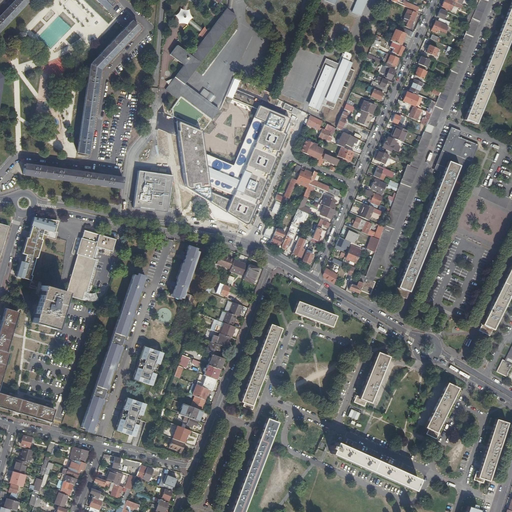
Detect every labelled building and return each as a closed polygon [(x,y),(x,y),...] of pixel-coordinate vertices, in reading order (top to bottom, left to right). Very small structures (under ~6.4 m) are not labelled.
[(0,16),(0,31),(23,8),(30,0),(16,0),(12,4),(10,6),(0,16)] [(96,0),(107,10),(114,3),(111,0),(96,0)] [(323,0),(323,1),(335,6),(337,0),(356,0),(351,12),(361,16),(367,0),(323,0)] [(364,278),(360,291),(369,295),(374,282),(372,281),(423,155),(425,149),(431,135),(430,135),(434,127),(445,102),(469,45),(487,0),(478,0),(475,10),(470,22),(465,34),(460,45),(457,51),(455,57),(450,68),(445,80),(440,91),(440,92),(439,96),(437,100),(437,101),(436,103),(431,114),(426,126),(421,137),(419,142),(416,149),(410,162),(409,166),(407,165),(402,176),(399,185),(398,189),(397,191),(394,198),(393,202),(389,212),(388,214),(383,227),(379,240),(374,252),(373,255),(365,276),(364,278)] [(390,0),(391,1),(412,10),(417,12),(418,8),(401,1),(400,0),(390,0)] [(451,0),(450,0),(443,0),(441,7),(450,11),(452,6),(454,7),(454,6),(461,9),(463,5),(461,5),(451,0)] [(475,129),(477,129),(491,93),(504,58),(511,38),(511,2),(494,50),(470,109),(463,125),(466,127),(471,128),(475,129)] [(187,20),(191,19),(189,9),(179,11),(180,14),(175,15),(177,25),(188,22),(187,20)] [(456,16),(440,9),(437,17),(439,18),(437,22),(448,26),(449,22),(443,20),(446,14),(455,18),(456,16)] [(475,10),(471,9),(466,21),(470,22),(475,10)] [(405,27),(410,29),(411,26),(412,27),(413,24),(414,22),(413,22),(416,14),(409,11),(407,15),(406,14),(403,21),(407,23),(405,27)] [(196,29),(199,26),(191,20),(189,22),(196,29)] [(437,22),(435,21),(431,31),(436,33),(438,30),(445,33),(448,26),(437,22)] [(131,22),(90,65),(82,121),(77,153),(87,155),(89,144),(89,141),(92,120),(93,118),(95,102),(95,99),(98,83),(98,81),(100,69),(107,61),(109,60),(120,48),(122,46),(130,38),(132,36),(139,29),(131,22)] [(404,34),(412,37),(413,33),(403,29),(403,30),(401,33),(404,34)] [(389,41),(400,45),(404,34),(401,33),(400,32),(394,30),(389,41)] [(374,40),(371,47),(377,50),(380,43),(374,40)] [(403,48),(391,43),(389,48),(393,49),(391,53),(399,56),(403,48)] [(437,49),(429,45),(425,53),(434,57),(437,49)] [(366,58),(373,61),(379,64),(381,61),(367,55),(366,58)] [(394,66),(398,58),(390,55),(387,63),(394,66)] [(325,57),(313,87),(314,89),(307,106),(311,108),(311,110),(319,114),(322,107),(333,111),(338,100),(342,101),(348,87),(344,86),(345,82),(349,84),(355,70),(351,68),(353,63),(339,57),(337,62),(325,57)] [(420,65),(418,68),(426,71),(427,68),(425,67),(428,60),(421,57),(417,64),(420,65)] [(390,80),(394,71),(393,70),(385,66),(383,65),(379,73),(386,76),(385,78),(390,80)] [(418,68),(417,68),(413,77),(412,79),(414,80),(424,84),(425,81),(422,80),(426,71),(418,68)] [(385,83),(391,85),(392,83),(377,77),(375,83),(379,85),(379,86),(376,85),(374,89),(382,92),(385,83)] [(414,80),(409,91),(416,95),(420,86),(423,87),(424,84),(414,80)] [(373,89),(368,86),(366,92),(371,94),(370,97),(379,101),(382,93),(373,89)] [(406,92),(402,101),(414,106),(418,96),(413,94),(412,95),(406,92)] [(296,115),(264,100),(233,166),(201,153),(214,115),(177,94),(146,155),(185,171),(183,191),(245,223),(296,115)] [(363,101),(359,110),(362,111),(371,115),(374,106),(363,101)] [(416,120),(421,110),(413,107),(409,114),(408,113),(407,116),(416,120)] [(370,119),(372,115),(371,115),(362,111),(357,123),(367,127),(369,122),(369,121),(370,119)] [(343,112),(336,128),(341,130),(348,114),(343,112)] [(426,126),(431,114),(427,113),(422,124),(426,126)] [(392,122),(397,124),(400,117),(395,115),(392,122)] [(314,118),(310,116),(306,125),(310,127),(318,131),(321,123),(313,119),(314,118)] [(332,127),(327,124),(325,129),(322,128),(318,137),(326,141),(332,127)] [(332,127),(326,141),(330,142),(332,138),(331,137),(335,128),(332,127)] [(406,131),(396,127),(393,133),(392,132),(390,138),(402,143),(406,131)] [(399,281),(412,288),(443,213),(452,189),(459,176),(460,170),(478,146),(459,138),(461,132),(450,128),(434,170),(443,174),(399,281)] [(343,132),(336,145),(341,147),(345,149),(346,146),(350,148),(352,144),(357,147),(359,142),(360,143),(361,142),(345,133),(343,132)] [(388,155),(390,156),(391,152),(390,152),(391,149),(394,150),(397,152),(399,147),(394,144),(395,141),(388,138),(385,142),(385,141),(381,148),(386,150),(384,153),(388,155)] [(312,148),(314,144),(305,140),(300,152),(318,160),(321,152),(322,150),(316,147),(315,149),(312,148)] [(345,149),(341,147),(337,156),(343,159),(342,160),(346,161),(346,160),(349,161),(353,152),(345,149)] [(392,160),(393,158),(390,156),(388,155),(378,151),(374,160),(381,163),(383,161),(385,161),(387,157),(390,158),(389,159),(392,160)] [(318,160),(316,164),(320,166),(323,159),(325,160),(325,161),(335,166),(338,160),(328,156),(329,155),(321,152),(318,160)] [(35,166),(24,164),(23,174),(121,189),(122,178),(112,177),(109,177),(88,174),(86,173),(85,173),(61,170),(58,169),(37,166),(35,166)] [(392,177),(394,173),(378,166),(374,176),(379,178),(381,172),(384,173),(392,177)] [(308,184),(313,173),(305,170),(304,170),(301,169),(296,180),(295,183),(306,188),(308,184)] [(166,213),(171,176),(138,171),(132,208),(166,213)] [(315,175),(316,172),(314,171),(313,173),(308,184),(315,187),(337,196),(339,191),(332,188),(332,190),(328,188),(329,187),(316,182),(319,176),(315,175)] [(283,197),(276,194),(274,199),(279,201),(283,203),(286,204),(295,183),(296,180),(291,178),(283,197)] [(381,183),(381,182),(375,179),(371,189),(377,192),(377,193),(381,194),(385,184),(381,183)] [(398,189),(399,185),(390,181),(388,185),(391,186),(398,189)] [(303,197),(306,198),(310,189),(313,191),(315,187),(308,184),(306,188),(303,197)] [(382,197),(366,190),(364,194),(371,198),(370,202),(378,206),(382,197)] [(320,204),(329,208),(334,210),(335,206),(333,205),(334,201),(328,198),(327,198),(324,196),(320,204)] [(373,208),(363,204),(358,216),(368,220),(373,208)] [(333,212),(336,213),(336,211),(334,210),(329,208),(325,217),(330,219),(333,212)] [(301,220),(305,222),(309,214),(300,210),(297,219),(298,220),(301,221),(301,220)] [(360,219),(356,217),(354,221),(352,220),(351,222),(353,223),(352,226),(357,228),(360,222),(360,219)] [(294,229),(298,220),(297,219),(294,218),(290,227),(294,229)] [(317,241),(318,240),(319,237),(318,237),(321,229),(320,228),(321,224),(324,226),(324,227),(327,228),(327,227),(328,227),(330,223),(320,219),(317,225),(311,238),(317,241)] [(37,221),(34,220),(30,232),(30,233),(29,239),(28,239),(23,255),(26,256),(24,263),(20,262),(16,277),(23,279),(25,279),(27,278),(29,276),(31,274),(35,258),(37,259),(42,241),(40,240),(42,235),(44,235),(53,238),(57,224),(54,223),(54,222),(38,220),(37,221)] [(305,240),(310,241),(311,238),(317,225),(314,223),(310,233),(309,232),(305,240)] [(371,236),(379,240),(383,227),(378,225),(375,233),(369,230),(371,224),(368,223),(364,233),(371,236)] [(0,254),(8,227),(0,224),(0,254)] [(290,239),(294,229),(290,227),(285,237),(290,239)] [(274,233),(273,235),(270,242),(278,246),(284,232),(275,229),(274,233)] [(68,284),(68,286),(66,293),(42,286),(41,289),(42,289),(32,323),(55,329),(65,295),(84,301),(84,300),(84,299),(82,299),(84,293),(86,293),(96,260),(94,259),(97,247),(100,248),(111,252),(115,240),(84,231),(82,239),(81,238),(80,241),(79,241),(76,251),(77,251),(76,254),(77,255),(68,284)] [(353,243),(354,242),(357,235),(349,231),(345,240),(350,242),(353,243)] [(261,242),(268,246),(273,235),(274,233),(272,232),(270,235),(269,234),(267,238),(266,237),(265,238),(264,237),(261,242)] [(366,249),(374,252),(379,240),(371,236),(366,249)] [(285,237),(281,248),(286,250),(290,239),(285,237)] [(339,237),(335,245),(338,247),(343,249),(345,246),(348,247),(350,242),(345,240),(339,237)] [(310,241),(306,252),(302,261),(309,264),(312,255),(311,254),(315,243),(310,241)] [(304,249),(295,246),(292,254),(300,258),(304,249)] [(346,259),(355,263),(361,250),(351,246),(346,259)] [(198,252),(188,248),(172,295),(182,298),(181,301),(192,305),(195,296),(184,293),(198,252)] [(219,255),(216,264),(229,269),(232,260),(229,258),(219,255)] [(98,261),(96,260),(86,293),(84,293),(82,299),(84,299),(84,300),(98,301),(96,294),(88,293),(98,261)] [(245,264),(234,260),(230,271),(240,275),(245,264)] [(489,335),(511,289),(511,262),(479,330),(489,335)] [(258,269),(248,265),(243,279),(253,283),(258,269)] [(323,279),(333,285),(337,275),(325,268),(322,275),(323,279)] [(143,278),(133,275),(129,285),(81,427),(91,430),(92,426),(96,427),(99,420),(95,418),(101,399),(105,400),(108,393),(104,392),(112,369),(116,370),(118,363),(114,362),(121,342),(125,344),(127,337),(123,335),(130,316),(134,317),(137,310),(132,309),(139,289),(143,291),(146,284),(141,282),(143,278)] [(348,289),(359,294),(360,291),(364,278),(362,278),(360,282),(358,281),(356,286),(350,284),(348,289)] [(399,281),(397,287),(409,295),(412,288),(399,281)] [(209,282),(205,292),(209,294),(213,283),(209,282)] [(225,297),(229,287),(225,286),(220,284),(216,293),(225,297)] [(238,317),(242,306),(232,302),(228,313),(236,316),(238,317)] [(335,319),(297,305),(293,316),(331,330),(335,319)] [(18,312),(5,309),(0,325),(0,407),(50,422),(54,409),(0,393),(0,381),(8,353),(6,352),(18,312)] [(223,311),(218,321),(222,323),(226,312),(223,311)] [(236,316),(228,313),(226,312),(222,323),(224,323),(232,326),(236,316)] [(230,338),(234,327),(232,326),(224,323),(222,328),(216,326),(214,331),(219,333),(230,338)] [(193,324),(189,334),(195,336),(199,326),(193,324)] [(281,331),(270,327),(241,404),(245,405),(244,408),(253,412),(256,404),(254,404),(281,331)] [(229,342),(230,338),(219,333),(217,339),(215,344),(221,346),(225,348),(228,342),(229,342)] [(220,347),(221,346),(215,344),(213,343),(210,342),(207,348),(206,352),(211,354),(217,356),(220,347)] [(132,379),(150,386),(154,375),(153,375),(148,373),(149,370),(150,370),(152,367),(150,366),(151,363),(156,365),(158,366),(164,350),(146,344),(132,379)] [(497,372),(507,377),(511,365),(511,347),(505,361),(503,360),(497,372)] [(220,370),(224,359),(218,357),(217,356),(211,354),(211,355),(211,356),(210,358),(209,358),(208,361),(209,361),(207,365),(220,370)] [(181,355),(177,366),(183,368),(185,369),(189,358),(181,355)] [(368,412),(388,361),(377,356),(373,366),(372,366),(370,370),(371,370),(365,386),(364,385),(362,389),(363,390),(359,401),(356,399),(353,406),(364,411),(366,406),(369,407),(367,412),(368,412)] [(148,373),(153,375),(156,365),(151,363),(150,366),(152,367),(150,370),(149,370),(148,373)] [(216,380),(220,370),(207,365),(206,369),(204,368),(203,371),(205,372),(203,375),(206,376),(216,380)] [(177,366),(173,376),(179,378),(183,368),(177,366)] [(212,391),(216,380),(206,376),(203,383),(197,381),(196,385),(208,389),(210,390),(212,391)] [(194,396),(204,400),(205,396),(208,389),(196,385),(192,395),(194,396)] [(447,386),(422,435),(425,431),(428,432),(426,437),(436,442),(439,436),(436,434),(441,424),(442,424),(444,420),(443,420),(451,405),(452,405),(454,401),(453,401),(458,391),(447,386)] [(200,410),(204,400),(194,396),(190,407),(200,410)] [(126,398),(113,430),(131,437),(139,415),(138,415),(139,410),(135,408),(136,405),(142,407),(143,404),(126,398)] [(202,416),(204,412),(182,404),(178,414),(189,418),(197,421),(198,421),(200,417),(198,417),(199,415),(200,415),(202,416)] [(197,421),(189,418),(186,425),(194,428),(195,425),(195,426),(197,421)] [(243,511),(277,423),(267,419),(263,428),(261,428),(260,431),(262,432),(254,450),(253,450),(252,453),(253,454),(246,473),(244,472),(243,475),(245,476),(237,495),(236,494),(235,497),(236,498),(230,511),(243,511)] [(507,423),(495,419),(478,472),(476,471),(473,480),(483,483),(484,480),(488,481),(507,423)] [(188,435),(190,430),(178,426),(175,436),(185,440),(187,434),(188,435)] [(30,442),(31,437),(24,435),(23,435),(22,440),(23,441),(22,446),(28,447),(29,442),(30,442)] [(181,452),(185,443),(172,438),(168,448),(173,449),(181,452)] [(76,448),(73,447),(70,459),(71,459),(78,461),(79,459),(84,461),(88,451),(82,449),(76,448)] [(33,450),(23,448),(19,460),(26,462),(29,463),(33,450)] [(408,500),(414,487),(339,454),(338,458),(334,457),(333,460),(336,462),(334,466),(408,500)] [(141,463),(120,458),(119,458),(114,457),(112,467),(120,469),(121,464),(120,463),(120,462),(134,465),(134,467),(133,468),(138,469),(140,465),(141,463)] [(19,460),(16,459),(13,471),(23,474),(26,462),(19,460)] [(71,459),(68,469),(78,473),(80,469),(82,471),(85,463),(80,462),(78,461),(71,459)] [(153,470),(140,465),(138,469),(136,475),(149,481),(153,470)] [(107,481),(110,482),(115,484),(118,485),(122,475),(111,471),(107,481)] [(75,479),(67,476),(63,474),(61,480),(73,484),(75,479)] [(175,482),(176,479),(166,475),(166,476),(162,474),(158,485),(172,490),(174,484),(175,482)] [(95,477),(94,481),(99,483),(101,483),(100,485),(108,488),(110,482),(107,481),(106,481),(95,477)] [(135,478),(129,477),(125,488),(127,488),(130,490),(131,488),(135,478)] [(69,495),(73,485),(69,483),(63,481),(60,490),(60,491),(60,492),(69,495)] [(18,487),(11,484),(8,492),(11,493),(10,496),(16,498),(18,494),(16,493),(18,487)] [(119,485),(118,485),(115,484),(113,487),(112,491),(110,495),(119,498),(123,487),(119,485)] [(93,494),(92,497),(102,501),(103,496),(99,494),(100,491),(91,488),(90,493),(93,494)] [(171,492),(164,489),(161,498),(168,501),(171,492)] [(28,505),(33,506),(35,503),(36,498),(37,496),(38,492),(33,490),(28,505)] [(67,496),(58,492),(54,504),(63,507),(65,501),(67,496)] [(90,503),(89,507),(90,507),(91,508),(98,510),(102,501),(92,497),(91,499),(90,498),(89,502),(90,503)] [(15,511),(18,502),(7,498),(6,504),(4,504),(3,508),(9,510),(15,511)] [(163,502),(164,501),(159,499),(158,504),(156,504),(156,506),(153,505),(151,509),(153,510),(158,511),(159,511),(160,511),(161,511),(164,511),(167,503),(163,502)] [(136,503),(126,500),(126,501),(123,509),(121,511),(122,511),(126,511),(127,511),(124,509),(126,505),(131,507),(130,508),(133,510),(136,503)]
